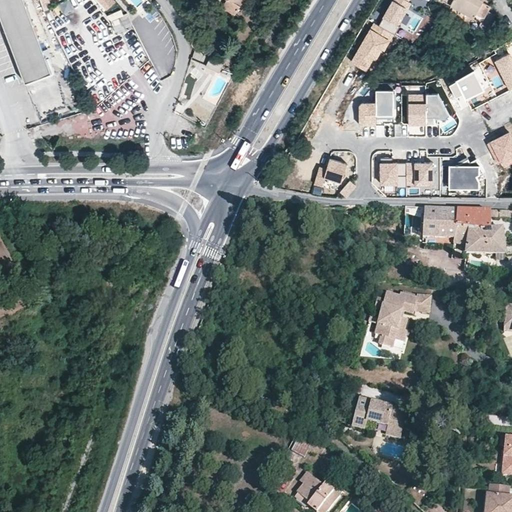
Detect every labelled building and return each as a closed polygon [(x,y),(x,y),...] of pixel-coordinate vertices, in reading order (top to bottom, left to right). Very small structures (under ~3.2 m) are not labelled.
[(0,0),(0,17),(25,81),(52,70),(25,0),(0,0)] [(96,0),(107,11),(117,2),(114,0),(96,0)] [(224,0),(221,6),(233,13),(240,0),(224,0)] [(408,0),(393,0),(379,25),(395,34),(395,35),(399,26),(397,25),(406,8),(407,9),(411,2),(408,1),(408,0)] [(489,6),(485,3),(482,2),(483,0),(443,0),(443,1),(481,21),(477,30),(485,34),(495,15),(487,10),(489,6)] [(129,16),(111,23),(115,34),(133,27),(129,16)] [(395,34),(379,25),(373,22),(350,61),(367,71),(374,59),(376,60),(382,50),(385,51),(395,34)] [(217,48),(212,57),(225,64),(230,56),(217,48)] [(511,58),(510,54),(495,61),(510,90),(511,88),(511,58)] [(222,67),(208,60),(204,69),(217,76),(222,67)] [(449,84),(456,97),(464,93),(467,92),(470,97),(484,90),(474,71),(449,84)] [(376,102),(376,123),(385,123),(385,121),(394,121),(393,89),(376,89),(376,102)] [(426,91),(426,124),(434,124),(434,116),(450,115),(436,90),(426,91)] [(409,92),(409,121),(420,121),(420,124),(426,124),(426,91),(409,92)] [(359,124),(376,123),(376,102),(362,102),(359,105),(359,124)] [(511,136),(510,132),(488,142),(498,163),(511,155),(511,136)] [(393,157),(381,157),(381,183),(397,183),(397,186),(407,186),(407,184),(406,162),(393,162),(393,157)] [(348,163),(330,158),(327,168),(320,166),(315,183),(323,186),(326,177),(342,182),(348,163)] [(484,172),(477,158),(470,162),(468,158),(459,163),(459,165),(452,165),(452,177),(452,187),(458,187),(480,188),(480,181),(478,176),(484,172)] [(433,162),(406,162),(407,184),(433,184),(433,162)] [(356,185),(350,180),(340,191),(346,196),(356,185)] [(457,210),(424,209),(422,239),(453,239),(453,245),(465,246),(467,232),(455,231),(457,210)] [(467,232),(465,246),(464,254),(507,255),(503,229),(491,229),(491,219),(509,219),(506,212),(457,210),(455,231),(467,232)] [(413,312),(417,299),(402,295),(400,295),(399,297),(386,294),(380,316),(378,325),(375,336),(382,337),(379,346),(392,349),(394,340),(404,343),(407,332),(404,331),(407,320),(400,318),(397,318),(399,311),(402,311),(413,314),(413,312)] [(429,314),(430,297),(417,296),(417,299),(413,312),(429,314)] [(380,316),(370,314),(368,323),(378,325),(380,316)] [(403,432),(407,413),(360,401),(353,429),(366,432),(368,423),(389,429),(403,432)] [(403,432),(389,429),(387,437),(401,440),(403,432)] [(314,439),(301,433),(291,451),(304,458),(314,439)] [(298,482),(303,486),(311,476),(306,472),(298,482)] [(311,476),(303,486),(296,494),(308,503),(307,505),(314,511),(316,511),(318,510),(319,511),(326,511),(339,496),(324,484),(323,486),(311,476)] [(506,497),(507,488),(489,486),(488,495),(487,495),(484,511),(511,511),(511,498),(509,498),(506,497)] [(308,503),(296,494),(293,498),(305,507),(307,505),(308,503)]
